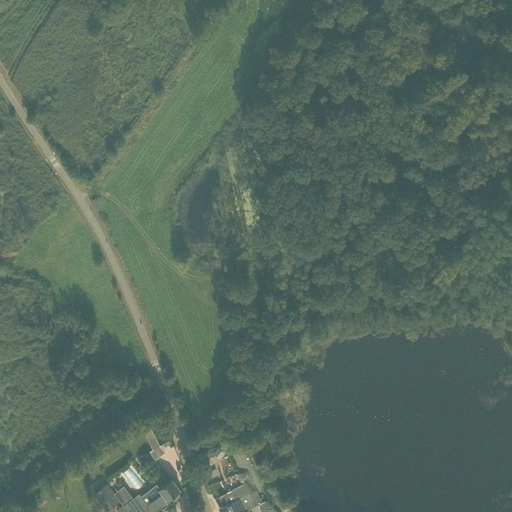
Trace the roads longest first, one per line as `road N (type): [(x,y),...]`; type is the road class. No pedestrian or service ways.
road 1 (unclassified): [(161,382),(107,249),(0,78)]
road 2 (unclassified): [(0,504),(161,382)]
road 3 (unclassified): [(209,511),(161,382)]
